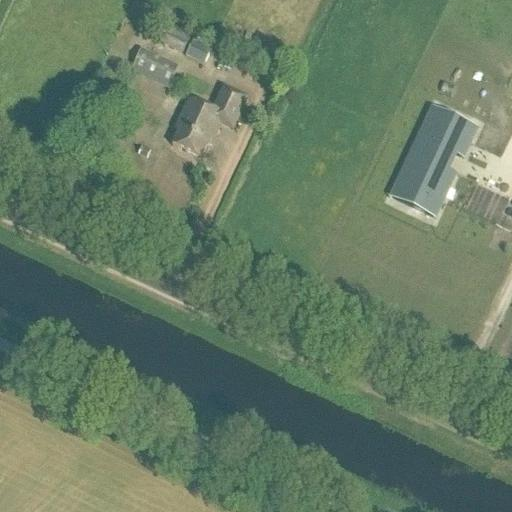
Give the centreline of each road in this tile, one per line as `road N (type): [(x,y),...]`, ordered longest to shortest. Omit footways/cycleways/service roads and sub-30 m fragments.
road 1 (tertiary): [(511,448),(0,207)]
road 2 (unclassified): [(352,511),(0,343)]
